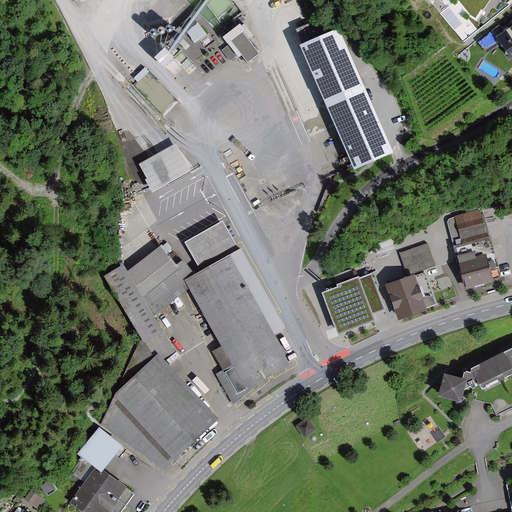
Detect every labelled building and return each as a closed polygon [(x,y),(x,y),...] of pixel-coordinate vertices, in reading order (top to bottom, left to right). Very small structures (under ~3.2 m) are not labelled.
[(194,39),(206,32),(199,19),(154,45),(163,60),(180,50),(175,42),(190,33),(194,39)] [(224,32),(230,42),(223,47),(230,59),(243,51),(248,59),(260,51),(241,21),(224,32)] [(511,28),(496,39),(510,62),(511,60),(511,28)] [(337,33),(302,49),(355,167),(390,152),(337,33)] [(154,188),(193,167),(178,139),(139,160),(154,188)] [(480,217),(456,224),(464,252),(488,245),(480,217)] [(231,257),(185,280),(243,392),(289,369),(231,257)] [(485,258),(459,264),(466,289),(491,282),(485,258)] [(371,275),(338,287),(338,290),(323,296),(338,337),(375,323),(371,314),(384,310),(371,275)] [(412,278),(387,288),(400,322),(426,312),(412,278)] [(480,389),(511,373),(511,350),(465,373),(463,382),(444,378),(439,399),(462,404),(465,391),(477,385),(480,389)] [(215,421),(157,358),(115,396),(172,459),(215,421)] [(308,417),(298,424),(305,434),(315,427),(308,417)] [(108,511),(124,489),(95,470),(72,505),(83,511),(108,511)]
